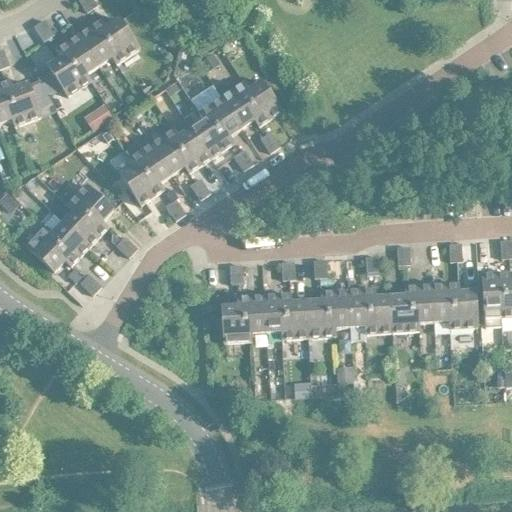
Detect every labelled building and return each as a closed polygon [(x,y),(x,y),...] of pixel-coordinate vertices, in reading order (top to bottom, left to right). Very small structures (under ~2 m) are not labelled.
[(99,0),(90,0),(86,2),(91,10),(101,3),(99,0)] [(123,16),(110,24),(109,25),(117,37),(109,43),(117,55),(116,55),(120,62),(144,46),(123,16)] [(38,24),(43,31),(53,24),(48,17),(38,24)] [(83,33),(103,64),(116,55),(117,55),(109,43),(117,37),(109,25),(110,24),(105,18),(83,33)] [(53,24),(43,31),(48,38),(58,32),(53,24)] [(91,72),(103,64),(83,33),(61,48),(65,54),(66,54),(74,66),(82,60),(90,72),(91,72)] [(0,49),(0,58),(10,54),(7,46),(0,49)] [(216,49),(203,57),(211,68),(224,60),(216,49)] [(10,54),(0,58),(0,61),(2,67),(14,63),(10,54)] [(95,78),(91,72),(90,72),(82,60),(74,66),(66,54),(65,54),(52,63),(72,94),(95,78)] [(14,78),(0,83),(0,116),(2,122),(16,117),(17,117),(12,103),(21,99),(16,86),(17,85),(14,78)] [(182,78),(170,86),(174,94),(186,85),(182,78)] [(266,78),(252,87),(260,100),(251,105),(259,117),(259,118),(263,124),(286,109),(266,78)] [(44,79),(33,83),(45,114),(61,108),(54,96),(44,79)] [(32,80),(17,85),(16,86),(21,99),(12,103),(17,117),(16,117),(19,124),(45,114),(33,83),(32,80)] [(226,95),(246,126),(259,118),(259,117),(251,105),(260,100),(252,87),(248,80),(226,95)] [(203,110),(208,117),(208,116),(216,128),(225,123),(233,135),(233,134),(246,126),(226,95),(203,110)] [(110,104),(96,114),(102,123),(117,113),(110,104)] [(208,116),(208,117),(195,125),(216,156),(238,141),(233,134),(233,135),(225,123),(216,128),(208,116)] [(216,156),(195,125),(182,134),(190,146),(181,152),(189,164),(193,171),(216,156)] [(178,127),(156,142),(176,173),(189,164),(181,152),(190,146),(182,134),(178,127)] [(113,128),(107,132),(112,140),(118,136),(113,128)] [(265,136),(270,143),(280,136),(275,129),(265,136)] [(280,136),(270,143),(274,150),(285,144),(280,136)] [(176,173),(156,142),(133,157),(138,163),(146,175),(155,169),(163,181),(164,181),(176,173)] [(238,154),(243,161),(253,154),(248,147),(238,154)] [(253,154),(243,161),(248,168),(258,162),(253,154)] [(168,188),(164,181),(163,181),(155,169),(146,175),(138,163),(124,172),(145,203),(168,188)] [(195,183),(200,190),(210,183),(205,176),(195,183)] [(106,220),(117,208),(91,183),(71,203),(77,208),(78,208),(88,218),(95,210),(106,220)] [(210,183),(200,190),(205,197),(215,190),(210,183)] [(12,191),(3,201),(12,209),(21,199),(12,191)] [(170,204),(175,211),(185,204),(180,197),(170,204)] [(185,204),(175,211),(180,218),(190,211),(188,208),(185,204)] [(112,225),(106,220),(95,210),(88,218),(78,208),(77,208),(67,219),(94,244),(112,225)] [(94,244),(67,219),(56,230),(56,231),(66,241),(59,248),(70,258),(69,258),(75,264),(94,244)] [(58,270),(69,258),(70,258),(59,248),(66,241),(56,231),(56,230),(51,224),(31,245),(58,270)] [(117,231),(116,232),(116,239),(121,243),(125,238),(117,231)] [(121,243),(127,249),(135,240),(129,234),(125,238),(121,243)] [(135,240),(127,249),(133,255),(142,246),(135,240)] [(453,242),(454,251),(466,250),(465,241),(453,242)] [(401,245),(402,254),(414,253),(413,244),(401,245)] [(466,250),(454,251),(454,259),(466,259),(466,250)] [(414,253),(402,254),(402,262),(414,262),(414,253)] [(370,255),(370,264),(383,263),(382,254),(370,255)] [(318,258),(319,267),(331,266),(330,257),(318,258)] [(286,260),(287,269),(299,268),(298,259),(286,260)] [(234,263),(235,272),(247,271),(246,263),(234,263)] [(383,263),(370,264),(371,272),(383,272),(383,263)] [(331,266),(319,267),(319,276),(331,275),(331,266)] [(214,277),(222,277),(222,267),(214,267),(214,277)] [(299,268),(287,269),(287,278),(299,277),(299,268)] [(511,270),(486,272),(488,309),(504,308),(505,308),(504,293),(511,292),(511,270)] [(247,271),(235,272),(235,281),(247,280),(247,271)] [(85,280),(91,287),(99,278),(93,272),(85,280)] [(99,278),(91,287),(97,293),(106,284),(99,278)] [(463,281),(436,283),(438,320),(453,319),(454,319),(453,304),(463,304),(462,289),(463,289),(463,281)] [(438,320),(436,283),(409,285),(409,293),(410,293),(411,307),(421,306),(422,321),(423,321),(438,320)] [(352,288),(354,325),(369,324),(370,324),(369,310),(379,309),(379,295),(379,287),(352,288)] [(354,325),(352,288),(325,290),(325,298),(326,298),(327,312),(337,312),(338,326),(339,326),(354,325)] [(454,319),(453,319),(454,327),(481,325),(479,288),(463,289),(462,289),(463,304),(453,304),(454,319)] [(295,292),(268,293),(270,330),(285,329),(286,329),(285,315),(296,314),(295,300),(295,292)] [(270,330),(268,293),(241,295),(242,303),(243,303),(243,317),(254,317),(254,331),(255,331),(270,330)] [(423,329),(423,321),(422,321),(421,306),(411,307),(410,293),(409,293),(394,294),(397,331),(423,329)] [(397,331),(394,294),(379,295),(379,309),(369,310),(370,324),(369,324),(370,332),(397,331)] [(310,299),(313,336),(340,334),(339,326),(338,326),(337,312),(327,312),(326,298),(325,298),(310,299)] [(310,299),(295,300),(296,314),(285,315),(286,329),(285,329),(286,337),(313,336),(310,299)] [(256,339),(255,331),(254,331),(254,317),(243,317),(243,303),(242,303),(226,304),(228,341),(256,339)] [(357,364),(341,365),(342,382),(358,381),(357,364)] [(314,380),(303,380),(304,395),(315,395),(314,380)]
